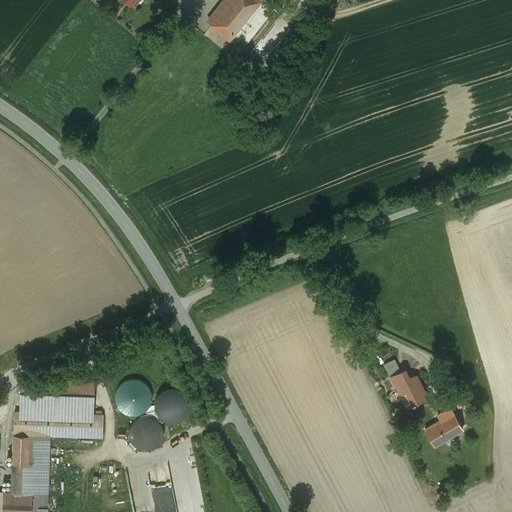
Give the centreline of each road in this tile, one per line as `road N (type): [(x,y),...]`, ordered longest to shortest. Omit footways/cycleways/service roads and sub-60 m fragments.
road 1 (unclassified): [(511,174),(323,241),(176,305)]
road 2 (tertiary): [(176,305),(87,177),(0,105)]
road 3 (tertiary): [(288,511),(176,305)]
road 4 (unclassified): [(176,305),(0,379)]
